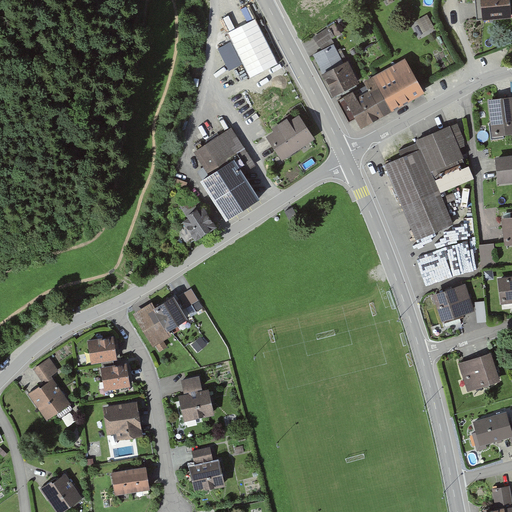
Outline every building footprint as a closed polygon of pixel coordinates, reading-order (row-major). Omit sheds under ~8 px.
[(508,0),(476,0),(478,19),(510,16),(508,0)] [(423,29),(434,24),(429,12),(418,18),(423,29)] [(342,34),(335,23),(314,37),(320,48),(334,40),(332,38),(335,35),(342,34)] [(323,71),(322,72),(334,95),(360,81),(348,58),(344,61),(334,43),(313,53),(323,71)] [(421,92),(404,60),(366,80),(368,85),(346,97),(359,122),(367,117),(369,120),(421,92)] [(245,89),(232,96),(245,118),(258,111),(245,89)] [(511,94),(488,98),(492,135),(511,132),(511,94)] [(316,137),(299,113),(290,119),(287,116),(272,127),(274,130),(266,135),(282,160),(316,137)] [(452,121),(461,142),(466,140),(457,119),(452,121)] [(416,138),(418,141),(440,191),(474,176),(469,164),(466,165),(462,157),(464,156),(451,123),(416,138)] [(231,126),(194,151),(208,173),(235,155),(244,171),(256,164),(231,126)] [(403,154),(385,163),(416,239),(454,223),(440,191),(418,141),(400,149),(403,154)] [(511,153),(495,156),(498,182),(511,180),(511,153)] [(235,155),(208,173),(201,177),(226,217),(260,196),(244,171),(235,155)] [(184,220),(176,225),(188,243),(217,224),(204,204),(199,207),(197,204),(187,211),(189,214),(183,218),(184,220)] [(511,215),(501,217),(505,244),(511,242),(511,215)] [(494,242),(479,244),(481,267),(497,265),(494,242)] [(493,270),(484,271),(485,279),(494,278),(493,270)] [(511,275),(498,277),(501,304),(511,302),(511,275)] [(466,282),(433,292),(442,320),(444,319),(446,327),(462,321),(460,317),(464,315),(463,313),(475,310),(466,282)] [(199,300),(191,288),(179,295),(186,307),(199,300)] [(152,301),(133,312),(153,345),(156,344),(160,351),(167,346),(163,340),(171,335),(167,329),(188,316),(174,293),(154,305),(152,301)] [(199,300),(193,304),(196,311),(203,306),(199,300)] [(484,300),(475,301),(477,322),(487,321),(484,300)] [(114,334),(88,338),(92,362),(118,358),(114,334)] [(491,351),(459,362),(468,391),(501,380),(491,351)] [(59,370),(50,356),(33,368),(44,383),(53,378),(54,377),(52,374),(59,370)] [(127,361),(101,366),(105,389),(131,385),(127,361)] [(199,374),(181,378),(184,391),(189,390),(189,392),(198,389),(198,388),(203,387),(199,374)] [(71,404),(53,378),(44,383),(40,385),(40,383),(28,392),(47,419),(57,413),(59,416),(61,417),(72,410),(72,407),(70,404),(71,404)] [(198,389),(189,392),(178,394),(185,421),(216,414),(210,387),(198,389)] [(137,400),(103,405),(107,434),(117,433),(118,440),(143,435),(137,400)] [(508,410),(473,420),(477,431),(472,433),(477,450),(487,447),(486,443),(510,436),(511,435),(511,426),(508,410)] [(213,457),(211,446),(192,450),(194,461),(200,460),(201,462),(208,461),(207,458),(213,457)] [(208,461),(201,462),(189,465),(195,492),(226,484),(220,458),(208,461)] [(147,465),(111,471),(115,494),(150,487),(147,465)] [(62,511),(84,498),(66,472),(53,480),(52,479),(41,487),(57,511),(62,511)] [(511,494),(510,485),(492,488),(495,507),(505,505),(505,506),(511,504),(511,494)]
